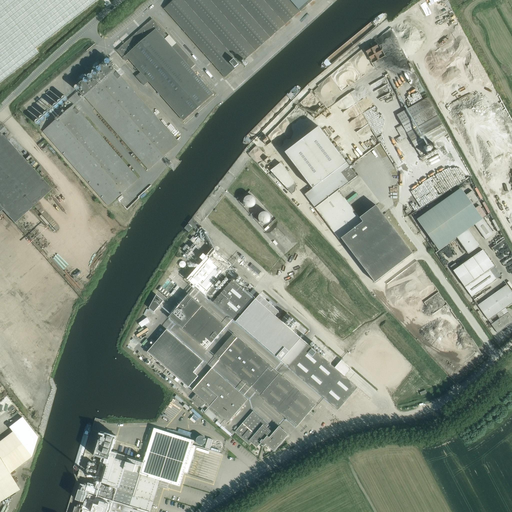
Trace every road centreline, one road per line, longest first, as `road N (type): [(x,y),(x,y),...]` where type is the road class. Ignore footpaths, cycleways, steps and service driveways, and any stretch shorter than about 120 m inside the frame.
road 1 (unclassified): [(201,511),(314,440),(440,402),(511,345)]
road 2 (unknown): [(0,111),(67,190),(79,217),(0,288)]
road 3 (unclassified): [(0,108),(121,0)]
